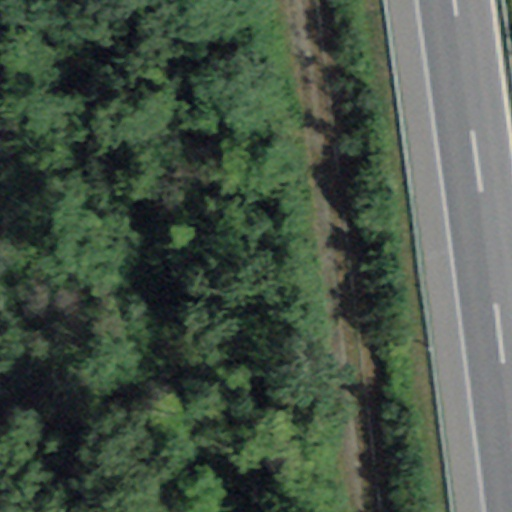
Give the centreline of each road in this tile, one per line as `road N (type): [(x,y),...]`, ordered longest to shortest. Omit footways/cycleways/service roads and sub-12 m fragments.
road 1 (track): [(309,0),(361,511)]
road 2 (motorway): [(448,0),(511,464)]
